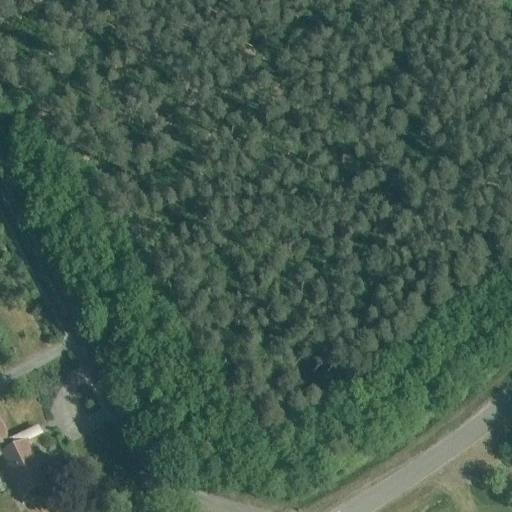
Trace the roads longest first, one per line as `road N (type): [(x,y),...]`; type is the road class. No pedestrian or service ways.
road 1 (track): [(230,511),(161,480),(141,459),(0,195)]
road 2 (unclassified): [(349,511),(511,387)]
